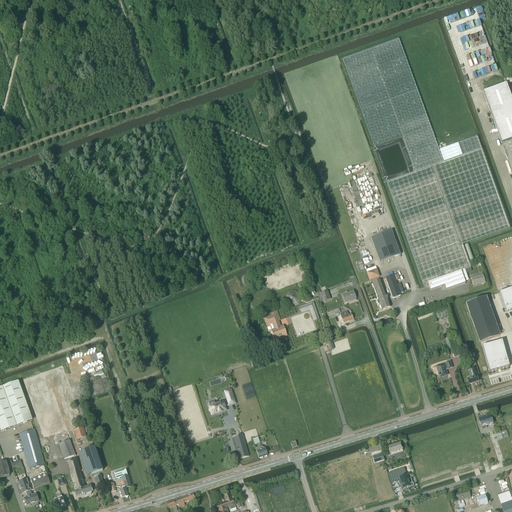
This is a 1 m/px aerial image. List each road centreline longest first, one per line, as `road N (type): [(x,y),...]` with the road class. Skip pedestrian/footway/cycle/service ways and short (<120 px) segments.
road 1 (track): [(0,181),(277,80)]
road 2 (tertiary): [(296,456),(511,388)]
road 3 (tertiary): [(116,511),(296,456)]
road 4 (unclassified): [(366,511),(511,466)]
